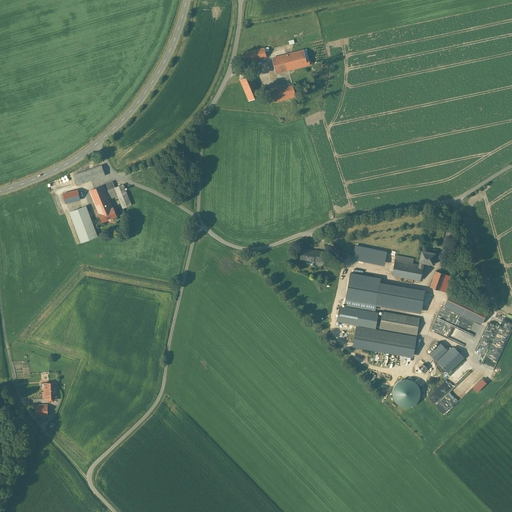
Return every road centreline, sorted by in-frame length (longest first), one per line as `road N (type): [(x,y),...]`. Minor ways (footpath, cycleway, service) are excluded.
road 1 (unclassified): [(511,165),(455,199),(338,220),(257,248),(231,245),(197,220)]
road 2 (unclassified): [(197,220),(162,388),(89,471),(91,487),(113,511)]
road 3 (tertiary): [(186,0),(156,75),(98,142)]
road 4 (unclassified): [(241,0),(227,64),(202,115)]
